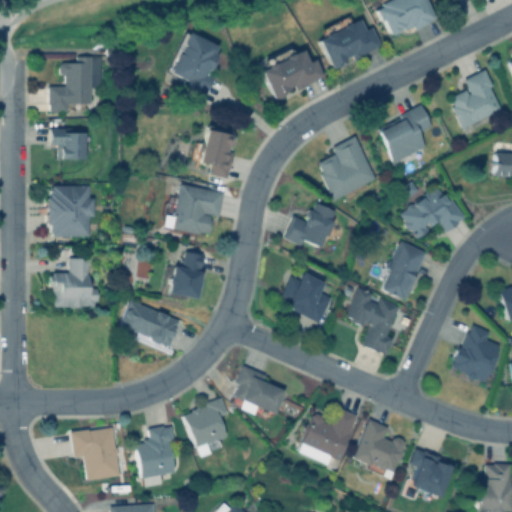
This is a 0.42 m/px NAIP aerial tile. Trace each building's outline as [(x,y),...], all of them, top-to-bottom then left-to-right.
[(427,0),(430,6),(428,7),(432,16),(425,19),(426,20),(411,28),(409,24),(401,28),(400,26),(397,28),(396,31),(392,33),(388,32),(381,17),(378,19),(373,8),(379,5),(377,0),(427,0)] [(345,12),(349,20),(356,16),(362,27),(368,24),(377,43),(349,57),(347,52),(342,55),(343,56),(338,58),(339,60),(337,60),(338,62),(331,66),(330,64),(329,65),(315,36),(320,34),(316,27),(345,12)] [(188,28),(218,42),(215,49),(216,49),(212,57),(214,58),(210,67),(207,66),(205,70),(210,73),(199,96),(180,87),(185,77),(178,73),(177,75),(164,69),(184,28),(187,30),(188,28)] [(114,45),(114,55),(104,55),(104,52),(96,52),(96,40),(106,40),(106,45),(114,45)] [(289,50),(291,50),(299,46),(306,59),(311,57),(319,73),(291,87),(289,83),(284,86),(285,88),(272,95),(257,68),(263,64),(260,58),(287,44),(289,50)] [(511,50),(508,53),(510,57),(503,60),(511,80),(511,50)] [(98,55),(99,85),(89,85),(89,101),(64,101),(64,110),(47,110),(47,106),(45,106),(45,103),(44,103),(44,84),(62,84),(62,73),(60,73),(56,70),(56,64),(59,61),(73,61),(73,55),(98,55)] [(488,85),(501,111),(472,126),(471,128),(465,131),(463,131),(460,125),(459,126),(448,104),(451,103),(447,95),(464,87),(466,92),(468,90),(461,77),(482,66),(491,83),(488,85)] [(424,151),(395,166),(391,158),(392,158),(376,128),(377,127),(375,124),(418,101),(430,123),(416,130),(423,144),(421,145),(424,150),(424,151)] [(233,135),(231,143),(228,145),(227,150),(230,151),(226,167),(225,167),(223,176),(206,171),(208,162),(205,161),(205,163),(201,162),(201,160),(188,157),(193,139),(197,140),(198,138),(201,139),(205,122),(229,128),(233,135)] [(82,129),(82,156),(54,156),(54,141),(46,141),(46,125),(70,125),(70,129),(82,129)] [(352,133),(374,175),(331,197),(318,171),(320,170),(315,160),(331,151),(337,161),(329,145),(352,133)] [(510,149),(511,149),(511,179),(511,174),(509,174),(509,173),(491,172),(492,150),(510,151),(510,149)] [(408,178),(413,184),(416,182),(422,191),(424,190),(426,190),(434,184),(440,192),(441,191),(445,197),(448,195),(461,214),(455,219),(456,219),(442,229),(435,219),(427,224),(426,222),(422,225),(424,228),(414,235),(407,226),(406,227),(404,226),(401,222),(402,220),(402,219),(397,211),(404,206),(404,204),(405,203),(398,194),(402,192),(397,186),(408,178)] [(220,190),(215,213),(200,210),(200,212),(207,213),(206,217),(209,218),(206,231),(198,230),(198,232),(159,223),(161,216),(159,213),(161,201),(166,199),(167,192),(174,194),(177,181),(220,190)] [(85,183),(85,196),(90,196),(90,214),(86,214),(85,234),(48,233),(48,231),(46,231),(47,222),(43,222),(43,194),(46,194),(46,186),(48,186),(48,183),(85,183)] [(314,200),(332,209),(328,217),(331,218),(328,225),(335,228),(325,249),(300,237),(297,243),(280,235),(290,213),(303,219),(305,215),(303,214),(307,206),(310,208),(314,200)] [(423,251),(413,270),(415,271),(402,298),(378,286),(382,279),(366,271),(371,261),(386,269),(387,268),(384,266),(398,238),(423,251)] [(181,249),(196,252),(196,251),(199,251),(196,268),(199,269),(197,279),(198,279),(197,287),(195,287),(193,296),(182,293),(182,296),(180,296),(180,297),(157,293),(162,264),(170,265),(170,263),(178,264),(181,249)] [(86,255),(87,286),(95,286),(95,299),(92,299),(92,304),(79,305),(68,306),(68,304),(50,304),(50,289),(41,289),(41,286),(46,285),(46,273),(50,273),(50,271),(66,270),(65,256),(86,255)] [(307,268),(322,276),(320,279),(322,280),(321,282),(330,287),(326,295),(328,296),(316,320),(296,310),(295,310),(290,308),(288,304),(286,303),(287,301),(277,296),(288,273),(297,278),(301,269),(305,271),(307,268)] [(367,298),(375,302),(378,295),(397,304),(384,333),(390,336),(383,353),(375,349),(375,350),(359,343),(368,323),(361,320),(359,324),(348,319),(350,317),(342,313),(355,285),(370,291),(367,298)] [(511,316),(504,319),(494,289),(508,285),(509,290),(511,289),(511,316)] [(126,298),(153,309),(163,313),(163,314),(175,318),(164,343),(162,343),(161,345),(168,348),(167,351),(131,336),(133,330),(126,327),(124,327),(119,325),(117,323),(115,322),(126,298)] [(470,323),(487,330),(484,337),(497,343),(494,352),(495,352),(489,366),(495,368),(488,382),(473,376),(469,377),(464,375),(464,371),(449,365),(452,358),(450,357),(455,345),(458,346),(465,330),(467,330),(470,323)] [(280,388),(270,411),(269,411),(266,418),(250,411),(250,412),(235,406),(229,399),(231,395),(230,395),(235,383),(231,381),(238,363),(261,373),(259,379),(280,388)] [(218,395),(224,411),(216,415),(224,434),(215,437),(217,444),(206,448),(206,450),(195,455),(179,413),(189,410),(188,408),(196,405),(196,407),(204,404),(203,401),(218,395)] [(353,413),(345,431),(346,432),(335,458),(324,454),(321,460),(294,449),(297,441),(296,441),(299,432),(297,431),(302,421),(304,422),(308,413),(312,411),(318,413),(319,419),(326,422),(334,405),(353,413)] [(381,436),(388,439),(389,436),(394,435),(400,437),(401,442),(398,449),(399,452),(396,458),(394,459),(389,470),(388,470),(385,476),(362,465),(363,462),(348,455),(365,417),(385,425),(381,436)] [(159,424),(160,426),(168,424),(171,439),(165,440),(171,470),(156,473),(158,481),(141,484),(139,476),(138,476),(131,442),(140,441),(140,437),(146,436),(144,427),(159,424)] [(109,425),(112,446),(113,445),(114,453),(113,454),(116,473),(83,478),(79,452),(70,454),(66,430),(85,427),(85,429),(109,425)] [(412,446),(420,449),(421,448),(437,454),(436,456),(449,461),(448,463),(449,464),(437,495),(416,486),(412,496),(410,497),(400,493),(399,491),(404,477),(406,476),(411,478),(416,465),(406,461),(412,446)] [(507,462),(508,509),(500,509),(500,511),(498,511),(486,511),(483,509),(475,510),(474,507),(473,476),(481,476),(481,463),(491,463),(491,462),(507,462)] [(210,511),(221,500),(227,506),(231,501),(243,511),(210,511)] [(151,502),(151,505),(163,504),(163,511),(106,511),(106,505),(151,502)]
